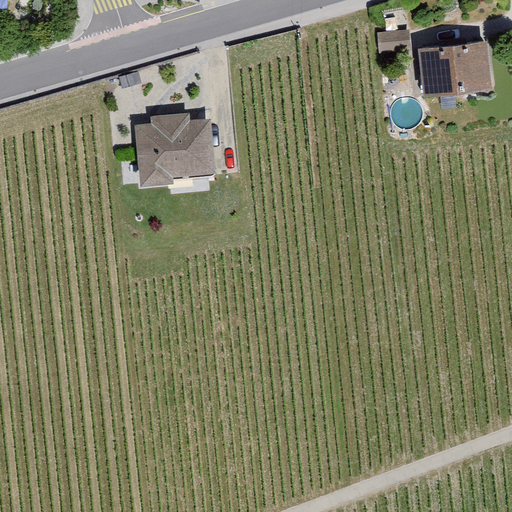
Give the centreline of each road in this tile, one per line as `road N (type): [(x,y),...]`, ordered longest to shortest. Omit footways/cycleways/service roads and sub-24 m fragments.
road 1 (track): [(511,434),(301,511)]
road 2 (tertiary): [(130,41),(280,0)]
road 3 (tertiary): [(0,81),(130,41)]
